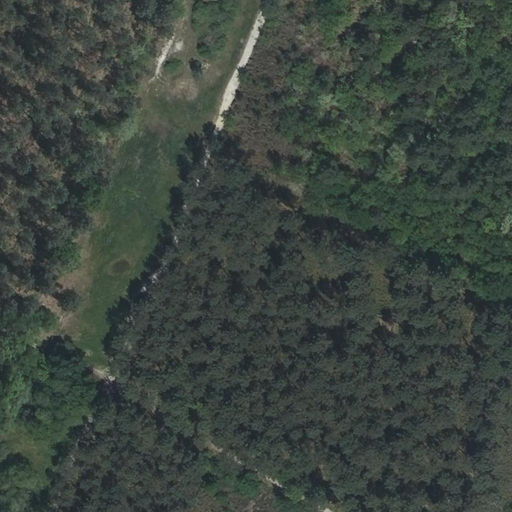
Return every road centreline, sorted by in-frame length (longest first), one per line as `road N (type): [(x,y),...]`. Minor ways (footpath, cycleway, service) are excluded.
road 1 (track): [(46,511),(276,0)]
road 2 (track): [(0,320),(334,511)]
